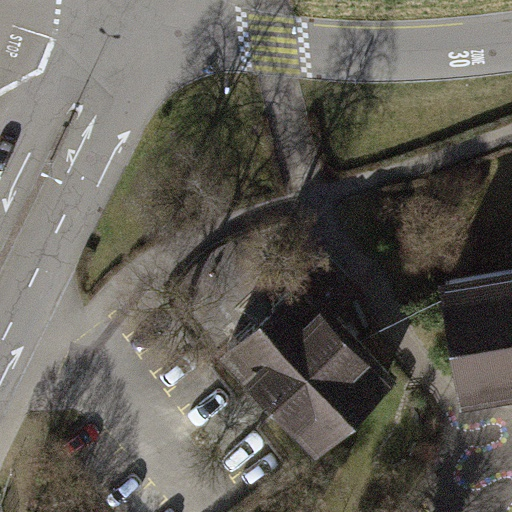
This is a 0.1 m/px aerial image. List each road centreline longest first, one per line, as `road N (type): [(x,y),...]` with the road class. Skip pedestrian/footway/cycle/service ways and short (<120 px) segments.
road 1 (residential): [(121,32),(380,52),(511,42)]
road 2 (residential): [(0,354),(109,118),(121,32)]
road 3 (residential): [(121,32),(41,99),(0,182)]
